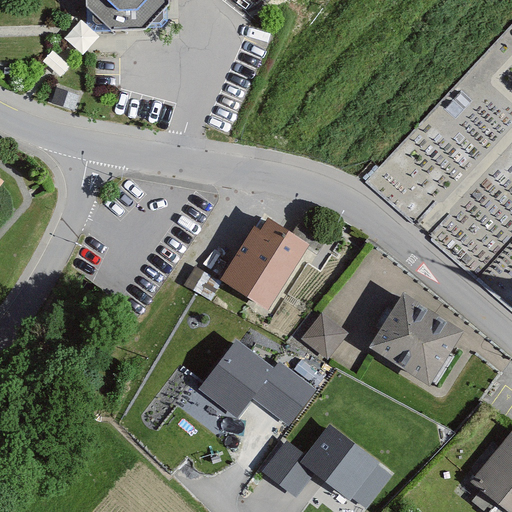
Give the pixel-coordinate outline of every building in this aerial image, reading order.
[(85,0),(86,2),(110,26),(144,25),(168,3),(167,0),(85,0)] [(82,16),(65,35),(84,52),(101,33),(82,16)] [(310,245),(263,216),(227,275),(275,304),(310,245)] [(465,327),(405,290),(374,341),(435,377),(465,327)] [(351,332),(322,310),(300,338),(329,360),(351,332)] [(277,369),(237,337),(198,386),(238,417),(277,369)] [(324,377),(300,359),(292,370),(315,388),(324,377)] [(287,438),(262,471),(296,497),(314,473),(361,508),(378,486),(372,471),(380,460),(329,422),(306,453),(287,438)] [(511,429),(475,474),(511,503),(511,429)]
